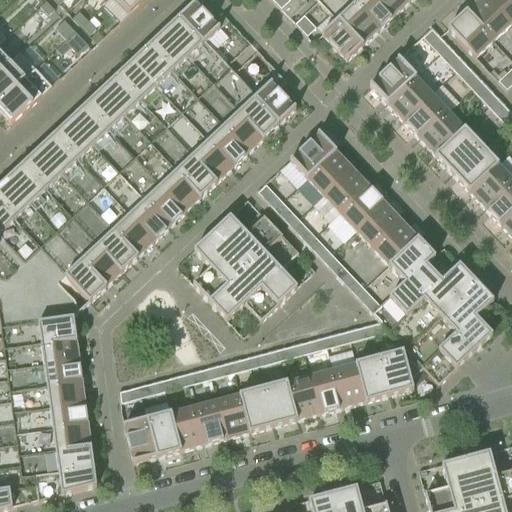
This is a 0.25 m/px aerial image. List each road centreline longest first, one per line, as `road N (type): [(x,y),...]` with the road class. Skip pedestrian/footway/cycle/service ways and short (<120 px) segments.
road 1 (residential): [(116,511),(392,440)]
road 2 (residential): [(392,440),(511,409)]
